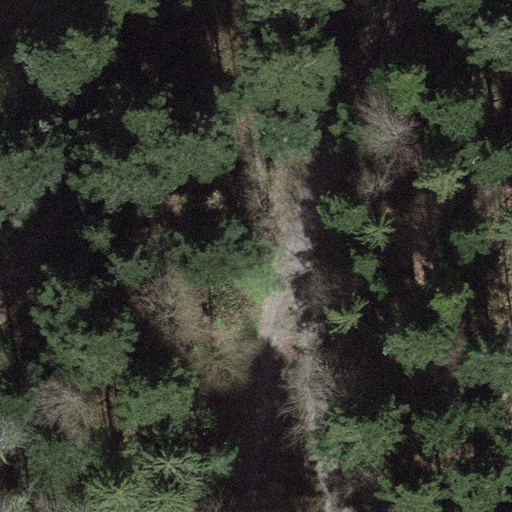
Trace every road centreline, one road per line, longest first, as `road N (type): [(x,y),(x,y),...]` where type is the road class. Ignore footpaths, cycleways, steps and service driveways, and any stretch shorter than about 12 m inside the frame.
road 1 (track): [(407,0),(330,141),(292,262),(267,370),(252,511)]
road 2 (track): [(0,286),(38,244),(144,0)]
road 3 (track): [(336,511),(292,262)]
